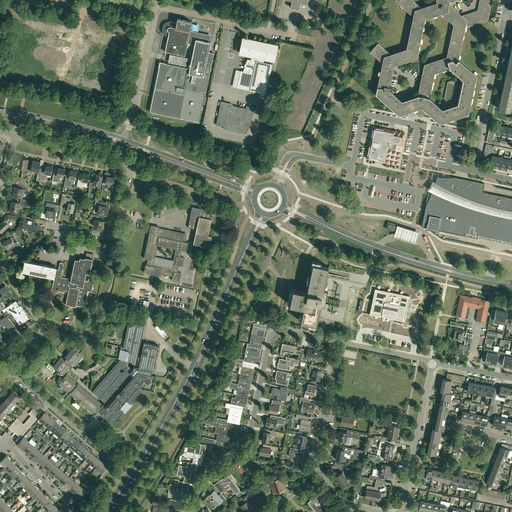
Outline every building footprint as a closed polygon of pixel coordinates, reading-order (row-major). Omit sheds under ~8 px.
[(289,0),(292,0),(290,6),(289,6),(300,9),(300,8),(299,8),(300,2),(306,3),(306,4),(307,0),(289,0)] [(438,0),(438,3),(421,9),(410,0),(397,0),(415,16),(408,49),(390,55),(377,44),(371,50),(384,62),(379,87),(377,86),(376,92),(394,108),(393,109),(398,113),(401,112),(406,110),(416,107),(417,110),(416,114),(420,114),(423,115),(424,111),(426,109),(435,117),(438,119),(441,122),(446,120),(446,119),(469,111),(470,106),(468,105),(473,82),(475,82),(476,77),(457,60),(464,26),(487,18),(490,0),(481,0),(479,11),(461,17),(447,5),(448,0),(438,0)] [(176,23),(171,22),(169,21),(167,22),(165,23),(163,25),(162,27),(162,30),(163,32),(164,34),(166,36),(168,37),(165,51),(185,56),(188,43),(190,31),(192,22),(177,19),(176,23)] [(206,96),(205,96),(214,53),(209,52),(211,42),(209,42),(210,35),(190,31),(188,43),(195,44),(189,68),(165,63),(166,63),(160,62),(159,67),(152,99),(150,110),(150,111),(152,112),(194,121),(199,122),(203,103),(205,104),(206,96)] [(243,38),(240,53),(252,56),(251,60),(247,59),(244,66),(247,68),(246,72),(241,71),(237,87),(266,93),(272,64),(264,62),(264,58),(265,59),(265,60),(266,60),(266,61),(267,61),(268,61),(268,60),(269,60),(269,59),(274,60),(275,56),(276,56),(277,55),(278,55),(278,54),(279,53),(279,52),(278,52),(278,51),(278,50),(277,50),(277,49),(276,49),(277,45),(272,44),(272,43),(272,42),(271,42),(271,41),(270,41),(270,42),(269,42),(268,42),(268,43),(243,38)] [(502,82),(501,85),(503,86),(502,92),(511,94),(511,77),(505,76),(504,83),(502,82)] [(498,98),(498,102),(500,102),(498,109),(510,111),(511,104),(511,102),(511,94),(502,92),(500,99),(498,98)] [(247,133),(248,128),(248,126),(250,126),(254,107),(246,105),(246,108),(232,105),(232,107),(228,106),(229,103),(221,101),(216,125),(224,126),(223,129),(247,133)] [(405,132),(372,125),(366,158),(398,165),(405,132)] [(19,168),(23,168),(22,173),(27,174),(28,172),(29,169),(26,168),(28,159),(24,159),(25,157),(19,156),(18,164),(19,164),(19,168)] [(40,178),(42,170),(43,166),(40,166),(40,162),(33,160),(32,164),(30,164),(29,169),(28,172),(31,173),(32,171),(38,172),(37,180),(40,180),(40,178)] [(45,181),(45,179),(46,180),(48,174),(51,174),(53,167),(46,165),(45,171),(42,170),(40,178),(40,180),(45,181)] [(57,185),(57,182),(59,182),(60,176),(63,177),(65,169),(58,168),(57,173),(54,173),(52,184),(57,185)] [(66,175),(64,185),(71,187),(73,179),(76,180),(77,172),(74,171),(75,170),(71,169),(71,170),(69,176),(66,175)] [(89,174),(87,174),(87,173),(83,172),(83,173),(82,179),(78,178),(77,186),(83,187),(84,181),(88,182),(89,174)] [(97,174),(96,179),(91,179),(89,188),(94,189),(95,186),(97,186),(98,185),(101,186),(103,175),(97,174)] [(107,190),(112,191),(115,178),(107,176),(107,178),(104,178),(103,183),(108,184),(107,190)] [(511,197),(483,192),(484,183),(453,177),(448,177),(443,177),(438,177),(437,177),(435,183),(434,186),(432,191),(432,193),(429,199),(427,203),(426,203),(422,226),(477,238),(478,237),(511,244),(511,197)] [(15,187),(13,196),(22,197),(23,191),(27,192),(29,186),(25,185),(19,184),(18,187),(15,187)] [(71,198),(66,197),(67,194),(63,193),(62,196),(61,201),(65,202),(68,203),(66,211),(70,212),(69,216),(72,216),(75,204),(70,203),(71,198)] [(21,203),(12,201),(10,210),(18,212),(19,205),(27,207),(28,201),(22,200),(21,203)] [(106,202),(98,201),(96,200),(94,212),(107,215),(109,207),(105,206),(106,202)] [(47,207),(45,215),(54,217),(55,212),(59,212),(60,205),(53,204),(52,209),(47,207)] [(211,222),(215,223),(216,215),(212,214),(213,211),(192,207),(188,227),(196,229),(193,244),(210,247),(212,236),(208,235),(211,222)] [(98,216),(90,214),(90,218),(95,219),(94,226),(102,228),(104,221),(98,220),(98,216)] [(8,215),(2,220),(3,221),(0,223),(0,230),(1,232),(9,224),(7,222),(9,220),(15,221),(16,217),(8,215)] [(38,224),(35,224),(34,224),(35,221),(35,218),(33,218),(24,216),(23,222),(22,228),(24,231),(26,229),(32,230),(32,231),(36,232),(38,224)] [(387,228),(395,231),(397,225),(388,222),(387,228)] [(151,225),(144,258),(148,259),(147,264),(146,264),(144,272),(161,276),(161,273),(173,275),(172,280),(180,282),(181,273),(177,272),(179,266),(183,266),(185,258),(181,257),(182,250),(186,251),(188,242),(178,240),(180,232),(159,228),(159,226),(151,225)] [(394,235),(416,242),(420,233),(397,225),(395,231),(394,235)] [(8,239),(4,241),(7,247),(10,246),(11,248),(18,244),(17,242),(14,243),(12,240),(16,238),(13,233),(7,236),(8,239)] [(76,307),(76,305),(79,306),(81,306),(85,307),(86,301),(87,293),(88,291),(92,291),(93,286),(94,280),(89,278),(88,281),(85,280),(86,273),(90,274),(93,259),(85,257),(85,259),(83,258),(80,257),(79,260),(75,259),(74,262),(74,263),(74,266),(73,267),(73,270),(72,272),(72,275),(71,278),(71,279),(70,279),(68,278),(67,278),(61,277),(62,272),(62,270),(64,263),(60,262),(58,271),(56,271),(57,267),(55,267),(52,266),(51,266),(31,262),(30,262),(25,260),(24,267),(23,268),(23,271),(27,272),(28,272),(31,273),(32,273),(35,274),(36,274),(39,275),(40,275),(42,275),(43,275),(50,277),(51,277),(54,278),(52,287),(51,292),(57,293),(58,290),(60,291),(65,292),(65,290),(68,291),(68,293),(67,296),(66,305),(76,307)] [(313,264),(307,292),(293,289),(290,304),(304,307),(302,313),(301,321),(316,325),(321,303),(324,304),(328,289),(324,288),(328,267),(313,264)] [(6,298),(12,294),(1,277),(0,277),(0,289),(3,295),(1,296),(4,301),(7,299),(6,298)] [(375,289),(370,314),(371,314),(371,313),(393,318),(394,318),(394,319),(405,321),(410,296),(375,289)] [(460,295),(456,316),(465,317),(467,306),(478,308),(476,320),(485,322),(489,301),(480,299),(481,298),(472,296),(472,297),(460,295)] [(5,308),(7,310),(9,313),(11,311),(17,320),(20,318),(23,322),(22,323),(26,320),(25,319),(28,317),(20,306),(17,308),(16,306),(14,302),(5,308)] [(499,324),(501,311),(500,310),(500,309),(496,309),(496,310),(495,309),(494,316),(490,316),(489,323),(493,324),(493,322),(498,323),(499,324)] [(11,316),(9,313),(7,310),(4,312),(2,313),(5,317),(0,320),(0,324),(1,326),(5,324),(10,332),(16,328),(11,321),(11,322),(8,318),(11,316)] [(507,325),(508,319),(506,319),(507,312),(506,312),(506,311),(503,310),(503,311),(501,311),(499,324),(507,325)] [(156,377),(157,376),(151,375),(152,370),(154,370),(159,345),(144,342),(142,350),(139,349),(144,326),(128,323),(125,339),(124,338),(122,347),(123,347),(123,349),(120,349),(118,358),(121,359),(120,360),(109,372),(108,371),(103,378),(104,378),(92,392),(105,402),(130,373),(134,376),(123,389),(124,390),(119,396),(118,395),(108,405),(107,405),(106,405),(104,403),(103,404),(78,383),(77,384),(75,383),(76,381),(67,374),(59,383),(61,385),(59,388),(63,391),(65,389),(68,391),(71,387),(73,389),(70,393),(76,398),(73,402),(80,408),(83,404),(94,414),(98,409),(102,413),(101,414),(113,423),(123,411),(125,413),(132,404),(131,403),(143,388),(154,391),(156,377)] [(263,335),(265,325),(254,323),(253,326),(254,326),(253,333),(263,335)] [(473,334),(466,332),(465,336),(463,335),(464,331),(463,330),(461,330),(460,329),(460,330),(458,329),(457,328),(455,328),(453,328),(453,332),(453,333),(453,337),(453,338),(456,339),(457,338),(459,339),(460,340),(461,340),(462,339),(465,340),(464,345),(463,344),(462,344),(460,343),(459,344),(458,346),(459,347),(458,353),(458,354),(467,355),(468,353),(467,352),(467,351),(469,351),(469,350),(468,349),(469,348),(469,347),(468,346),(466,345),(468,337),(472,337),(473,334)] [(261,343),(263,335),(253,333),(251,341),(250,340),(250,343),(255,345),(256,342),(261,343)] [(255,345),(250,343),(248,343),(245,353),(249,354),(258,356),(260,349),(254,347),(255,345)] [(295,353),(296,349),(296,346),(282,343),(280,353),(285,354),(285,351),(295,353)] [(65,357),(75,365),(83,356),(77,352),(78,351),(72,346),(69,349),(71,350),(65,357)] [(490,363),(493,350),(484,348),(483,354),(486,354),(485,361),(485,362),(489,363),(489,362),(490,363)] [(307,354),(306,357),(307,357),(319,360),(321,352),(308,349),(307,354)] [(498,357),(501,357),(502,352),(499,351),(493,350),(490,363),(492,363),(492,364),(495,365),(495,364),(496,364),(498,357)] [(506,366),(508,366),(510,354),(505,353),(505,352),(502,352),(501,357),(503,358),(502,365),(503,365),(503,366),(506,367),(506,366)] [(257,363),(258,356),(249,354),(247,361),(243,360),(243,363),(248,364),(251,365),(251,362),(257,363)] [(62,373),(63,374),(71,365),(61,357),(59,359),(57,357),(53,361),(55,363),(53,366),(59,371),(58,372),(61,374),(62,373)] [(301,360),(298,359),(291,358),(290,360),(279,358),(277,368),(286,369),(287,365),(293,366),(294,364),(297,364),(298,363),(301,363),(301,362),(301,360)] [(91,367),(90,367),(89,368),(88,368),(87,368),(86,368),(85,368),(84,368),(83,368),(82,368),(81,368),(79,368),(78,367),(77,367),(75,370),(76,370),(77,370),(78,371),(79,371),(81,372),(82,372),(83,372),(85,372),(87,372),(88,371),(90,371),(91,371),(92,370),(94,369),(95,369),(96,368),(97,367),(99,366),(100,364),(98,362),(97,363),(96,364),(95,365),(94,365),(93,366),(92,366),(91,367)] [(241,374),(251,376),(253,368),(247,367),(248,364),(243,363),(237,362),(236,362),(235,364),(236,366),(239,366),(238,372),(240,373),(241,374)] [(317,369),(318,365),(310,364),(309,368),(309,369),(311,373),(312,373),(311,379),(311,378),(311,379),(320,381),(322,370),(317,369)] [(277,377),(276,383),(287,385),(288,381),(286,380),(287,374),(291,375),(291,373),(277,370),(276,376),(277,377)] [(239,381),(238,384),(243,385),(244,382),(250,383),(251,376),(241,374),(240,378),(239,378),(239,381)] [(449,380),(446,379),(443,378),(441,385),(450,387),(452,380),(449,380)] [(243,385),(238,384),(226,381),(226,384),(230,385),(230,386),(236,388),(236,390),(234,390),(234,394),(237,394),(247,396),(248,389),(243,388),(243,385)] [(473,392),(475,383),(469,381),(467,391),(473,392)] [(315,391),(316,385),(308,383),(307,389),(306,389),(305,394),(314,396),(315,391)] [(480,394),(482,384),(475,383),(473,392),(480,394)] [(486,395),(488,385),(482,384),(480,394),(486,395)] [(449,393),(450,387),(441,385),(440,391),(442,392),(442,391),(449,393)] [(488,385),(486,395),(493,396),(495,387),(488,385)] [(295,389),(288,388),(281,386),(280,389),(273,388),(272,394),(277,395),(276,398),(286,400),(288,392),(294,393),(295,389)] [(505,397),(507,387),(500,386),(498,395),(505,397)] [(13,391),(8,397),(15,403),(20,397),(13,391)] [(449,393),(442,391),(442,392),(441,398),(450,400),(451,393),(449,393)] [(245,404),(247,396),(237,394),(236,398),(232,397),(231,404),(236,405),(239,405),(240,403),(245,404)] [(8,397),(4,402),(10,408),(15,403),(8,397)] [(310,399),(301,397),(299,404),(303,405),(302,410),(313,412),(315,403),(309,402),(310,399)] [(449,406),(450,400),(441,398),(440,404),(449,406)] [(281,405),(282,402),(272,400),(271,405),(270,405),(268,411),(277,413),(279,405),(281,405)] [(4,402),(0,405),(0,407),(6,413),(10,408),(4,402)] [(231,404),(226,403),(225,407),(231,408),(230,414),(240,416),(241,409),(236,408),(236,405),(231,404)] [(448,412),(449,406),(440,404),(439,410),(448,412)] [(446,418),(448,412),(439,410),(437,416),(446,418)] [(467,421),(469,412),(463,411),(461,420),(467,421)] [(45,412),(39,419),(44,423),(50,416),(45,412)] [(474,423),(475,414),(469,412),(467,421),(474,423)] [(358,415),(351,413),(350,417),(342,416),(341,424),(352,426),(351,426),(353,419),(357,420),(358,415)] [(238,424),(240,416),(230,414),(228,421),(227,421),(228,420),(217,417),(216,422),(220,423),(225,424),(227,424),(232,425),(233,422),(238,424)] [(311,420),(306,419),(307,416),(296,414),(296,417),(301,419),(299,429),(309,431),(311,420)] [(480,424),(482,415),(475,414),(474,423),(480,424)] [(482,415),(480,424),(487,425),(488,416),(482,415)] [(50,416),(44,423),(49,428),(55,421),(50,416)] [(285,418),(276,416),(275,419),(267,417),(265,426),(266,426),(266,424),(275,426),(276,422),(284,424),(285,418)] [(445,424),(446,418),(437,416),(436,422),(445,424)] [(499,426),(501,417),(494,416),(492,425),(499,426)] [(505,427),(507,418),(501,417),(499,426),(505,427)] [(55,421),(49,428),(55,432),(60,425),(55,421)] [(225,424),(220,423),(216,422),(213,421),(213,424),(217,425),(216,433),(219,433),(228,435),(230,428),(225,427),(225,424)] [(444,431),(445,424),(436,422),(435,428),(435,429),(441,430),(444,431)] [(399,429),(398,428),(399,425),(390,424),(388,430),(398,433),(399,429)] [(60,425),(55,432),(60,437),(66,430),(60,425)] [(435,429),(435,428),(432,428),(431,434),(440,436),(441,430),(435,429)] [(275,435),(276,431),(267,429),(267,432),(264,432),(262,441),(268,442),(270,434),(275,435)] [(66,430),(60,437),(65,441),(71,434),(66,430)] [(358,438),(360,432),(349,430),(348,434),(347,433),(340,431),(338,439),(345,441),(345,444),(350,445),(352,437),(357,438),(357,437),(358,438)] [(398,436),(398,433),(388,430),(387,437),(396,439),(396,436),(398,436)] [(227,443),(228,435),(219,433),(217,440),(216,440),(204,437),(203,441),(221,445),(221,442),(227,443)] [(71,434),(65,441),(70,446),(76,439),(71,434)] [(439,442),(440,436),(431,434),(430,440),(439,442)] [(308,437),(305,436),(299,435),(297,445),(306,447),(308,437)] [(24,437),(18,444),(23,448),(29,441),(24,437)] [(76,439),(70,446),(75,450),(81,443),(76,439)] [(437,448),(439,442),(430,440),(428,447),(437,448)] [(29,441),(23,448),(28,453),(34,446),(29,441)] [(394,445),(395,445),(382,442),(381,446),(385,446),(384,450),(395,452),(396,447),(394,446),(394,445)] [(81,443),(75,450),(80,455),(86,448),(81,443)] [(204,448),(205,445),(206,445),(196,443),(195,448),(188,446),(187,447),(185,447),(184,451),(185,451),(204,455),(205,448),(204,448)] [(276,450),(276,446),(269,445),(268,448),(261,446),(259,454),(269,456),(271,449),(276,450)] [(34,446),(28,453),(33,457),(39,450),(34,446)] [(347,457),(347,453),(350,454),(351,450),(351,448),(343,446),(343,450),(338,449),(335,459),(345,461),(346,457),(347,457)] [(498,453),(507,456),(509,450),(501,446),(498,453)] [(300,452),(300,449),(290,447),(289,456),(297,458),(296,463),(302,464),(304,453),(300,452)] [(436,455),(437,448),(428,447),(427,453),(436,455)] [(86,448),(80,455),(85,459),(91,452),(86,448)] [(395,452),(384,450),(381,449),(379,456),(392,459),(392,458),(392,457),(393,458),(395,452)] [(39,450),(33,457),(38,462),(44,455),(39,450)] [(204,455),(185,451),(184,451),(183,455),(186,455),(185,456),(193,458),(192,463),(202,465),(197,464),(197,461),(202,462),(204,455)] [(91,452),(85,459),(90,463),(96,457),(91,452)] [(504,462),(507,456),(498,453),(496,459),(504,462)] [(44,455),(38,462),(43,466),(49,459),(44,455)] [(6,456),(0,461),(0,462),(5,467),(11,461),(6,456)] [(96,457),(90,463),(96,468),(102,461),(96,457)] [(49,459),(43,466),(49,470),(55,464),(49,459)] [(502,468),(504,462),(496,459),(493,465),(502,468)] [(252,469),(247,462),(243,466),(238,460),(232,465),(238,474),(246,467),(250,472),(252,469)] [(11,461),(5,467),(10,472),(16,466),(11,461)] [(102,461),(96,468),(101,472),(107,465),(102,461)] [(192,463),(187,462),(186,467),(179,465),(178,470),(195,474),(196,467),(191,466),(192,463)] [(380,470),(389,471),(390,465),(381,463),(380,470)] [(55,464),(49,470),(54,475),(60,468),(55,464)] [(500,474),(502,468),(493,465),(491,471),(500,474)] [(16,466),(10,472),(14,477),(21,470),(16,466)] [(60,468),(54,475),(59,479),(65,472),(60,468)] [(388,478),(389,471),(380,470),(377,469),(376,476),(377,476),(377,475),(379,476),(388,478)] [(438,480),(440,471),(434,469),(432,479),(438,480)] [(21,470),(14,477),(19,482),(26,475),(21,470)] [(195,474),(178,470),(177,473),(177,475),(184,476),(183,481),(193,483),(188,482),(189,479),(193,480),(195,474)] [(445,482),(447,472),(440,471),(438,480),(445,482)] [(497,480),(500,474),(491,471),(489,477),(497,480)] [(65,472),(59,479),(64,484),(70,477),(65,472)] [(339,482),(346,477),(342,472),(338,474),(337,473),(336,472),(334,474),(334,475),(335,476),(339,482)] [(453,475),(453,473),(447,472),(445,482),(451,483),(453,475)] [(241,492),(239,490),(233,483),(237,480),(231,473),(228,476),(227,475),(217,484),(223,492),(230,486),(237,495),(241,492)] [(26,475),(19,482),(24,487),(30,480),(26,475)] [(459,476),(453,475),(451,483),(451,484),(457,486),(459,476)] [(464,487),(465,478),(459,476),(457,486),(464,487)] [(70,477),(64,484),(69,488),(75,481),(70,477)] [(346,477),(339,482),(342,487),(350,483),(346,477)] [(495,486),(497,480),(489,477),(486,483),(495,486)] [(270,482),(274,494),(286,489),(281,478),(270,482)] [(470,488),(472,479),(465,478),(464,487),(470,488)] [(472,479),(470,488),(476,490),(478,480),(472,479)] [(11,480),(8,482),(8,483),(6,485),(9,488),(10,486),(11,486),(14,483),(11,480)] [(30,480),(24,487),(29,491),(35,485),(30,480)] [(183,481),(179,480),(178,485),(170,484),(169,489),(186,492),(188,485),(183,484),(183,481)] [(75,481),(69,488),(74,493),(80,486),(75,481)] [(35,485),(29,491),(33,496),(40,490),(35,485)] [(377,491),(378,486),(375,485),(373,491),(372,498),(379,500),(380,492),(377,491)] [(80,486),(74,493),(80,497),(86,490),(80,486)] [(185,499),(186,492),(169,489),(168,493),(176,495),(175,500),(184,502),(179,501),(180,498),(185,499)] [(372,498),(373,491),(367,489),(365,497),(372,498)] [(40,490),(33,496),(38,501),(44,495),(40,490)] [(221,506),(228,501),(221,493),(222,495),(220,497),(214,490),(206,497),(208,496),(216,506),(219,503),(221,506)] [(315,511),(324,511),(329,508),(327,505),(328,504),(318,491),(315,494),(316,496),(309,502),(316,511),(315,511)] [(264,492),(256,499),(263,506),(270,499),(264,492)] [(44,495),(38,501),(43,506),(49,500),(44,495)] [(252,501),(247,495),(244,498),(246,501),(241,506),(244,510),(241,511),(251,511),(254,510),(249,503),(252,501)] [(49,500),(43,506),(47,511),(54,505),(49,500)] [(425,511),(427,502),(421,500),(419,509),(425,511)] [(431,511),(434,503),(427,502),(425,511),(431,511)] [(7,503),(0,509),(2,511),(7,511),(11,508),(7,503)] [(438,511),(440,504),(434,503),(431,511),(438,511)]
